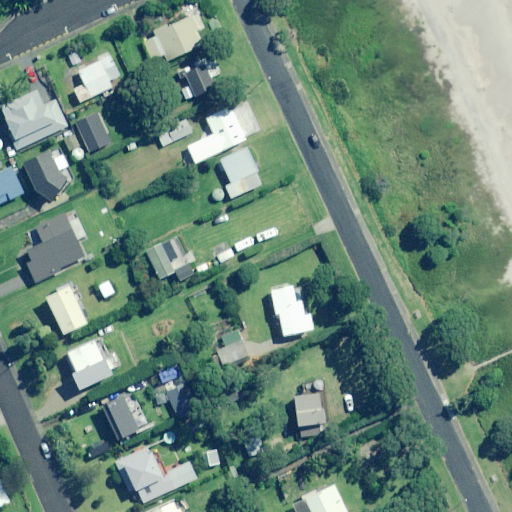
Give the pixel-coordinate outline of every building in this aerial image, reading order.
[(165,55),(169,62),(204,45),(198,31),(201,29),(195,16),(171,27),(169,25),(154,32),(157,38),(145,44),(153,61),(165,55)] [(121,77),(112,57),(80,72),(86,86),(75,91),(81,103),(114,88),(111,82),(121,77)] [(215,90),(206,64),(177,75),(187,100),(215,90)] [(45,109),(37,92),(1,108),(20,150),(68,128),(64,118),(57,121),(50,106),(45,109)] [(246,140),(232,109),(207,120),(221,151),(246,140)] [(111,144),(98,116),(77,125),(90,153),(111,144)] [(197,131),(191,120),(159,136),(165,148),(197,131)] [(263,186),(248,150),(222,161),(233,185),(227,188),(232,199),(263,186)] [(67,183),(49,152),(24,167),(38,192),(50,201),(67,183)] [(0,205),(25,194),(13,168),(0,173),(0,205)] [(252,232),(234,239),(239,253),(257,247),(252,232)] [(187,256),(179,239),(148,253),(161,280),(177,273),(181,282),(195,275),(190,264),(197,261),(193,253),(187,256)] [(235,257),(232,250),(218,256),(222,263),(235,257)] [(116,294),(110,282),(99,287),(105,299),(116,294)] [(271,309),(275,308),(276,316),(280,315),(285,337),(314,331),(311,315),(307,316),(303,301),(297,303),(294,287),(272,292),(274,298),(269,299),(271,309)] [(88,325),(71,288),(47,299),(65,336),(88,325)] [(252,355),(239,330),(223,338),(228,348),(218,352),(226,368),(252,355)] [(114,376),(98,341),(69,354),(77,373),(73,375),(81,391),(114,376)] [(189,411),(178,391),(168,397),(178,416),(189,411)] [(150,426),(134,393),(103,408),(119,441),(150,426)] [(325,424),(320,395),(295,399),(300,428),(325,424)] [(109,437),(104,422),(95,425),(100,440),(109,437)] [(179,441),(180,438),(179,436),(178,433),(177,431),(174,430),(172,430),(169,430),(167,431),(165,433),(164,435),(163,438),(164,440),(165,442),(166,444),(169,446),(171,446),(174,446),(176,445),(178,443),(179,441)] [(163,476),(150,448),(117,463),(120,471),(126,468),(143,505),(199,479),(192,463),(163,476)] [(0,507),(12,503),(2,481),(0,481),(0,507)] [(347,511),(336,485),(293,505),(295,511),(347,511)] [(178,511),(174,502),(153,511),(178,511)]
